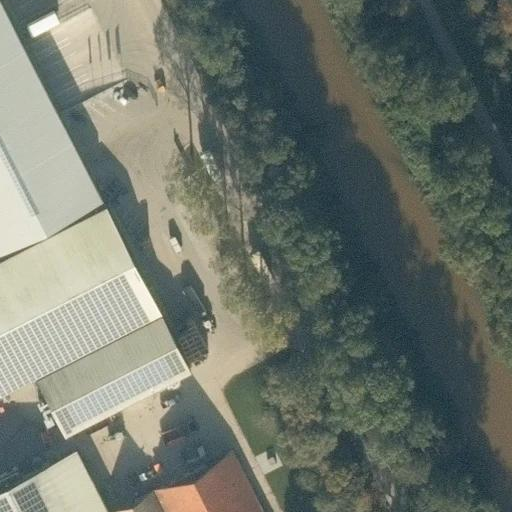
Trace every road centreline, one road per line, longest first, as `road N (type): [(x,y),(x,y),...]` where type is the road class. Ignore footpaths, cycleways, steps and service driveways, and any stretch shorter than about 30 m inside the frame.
road 1 (unclassified): [(402,511),(143,0)]
road 2 (unclassified): [(511,179),(421,0)]
